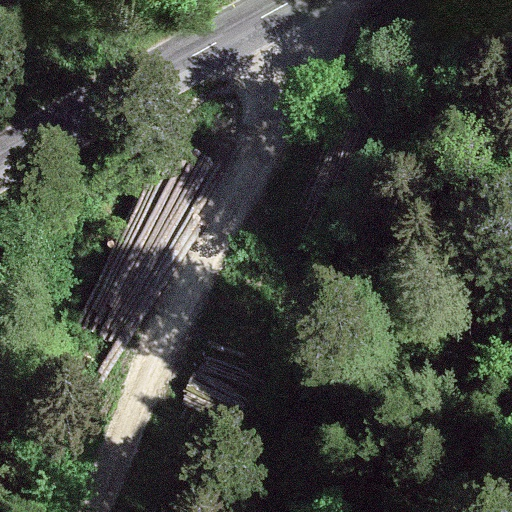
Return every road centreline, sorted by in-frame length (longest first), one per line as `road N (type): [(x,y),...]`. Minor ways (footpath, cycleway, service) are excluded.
road 1 (track): [(309,0),(99,511)]
road 2 (tertiary): [(287,0),(0,145)]
